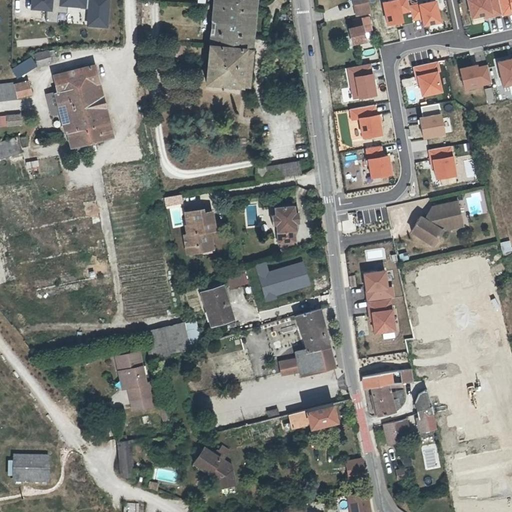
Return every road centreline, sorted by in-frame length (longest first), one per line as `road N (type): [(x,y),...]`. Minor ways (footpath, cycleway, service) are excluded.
road 1 (tertiary): [(385,511),(353,378),(299,0)]
road 2 (unclassified): [(0,334),(115,487),(177,511)]
